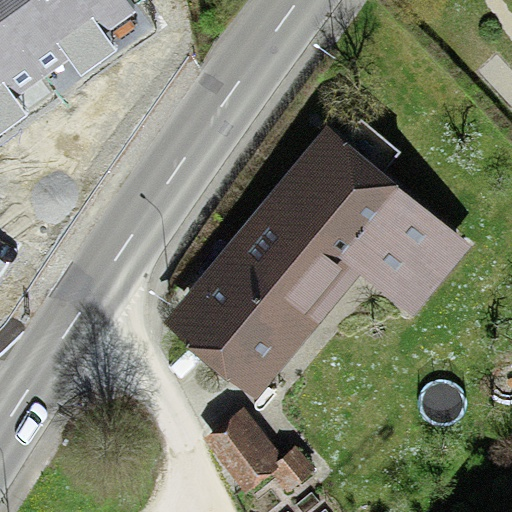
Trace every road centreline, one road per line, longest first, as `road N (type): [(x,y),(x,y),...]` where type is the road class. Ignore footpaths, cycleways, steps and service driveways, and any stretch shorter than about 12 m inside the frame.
road 1 (primary): [(300,0),(89,297)]
road 2 (residential): [(89,297),(171,414),(220,511)]
road 3 (primary): [(89,297),(0,434)]
